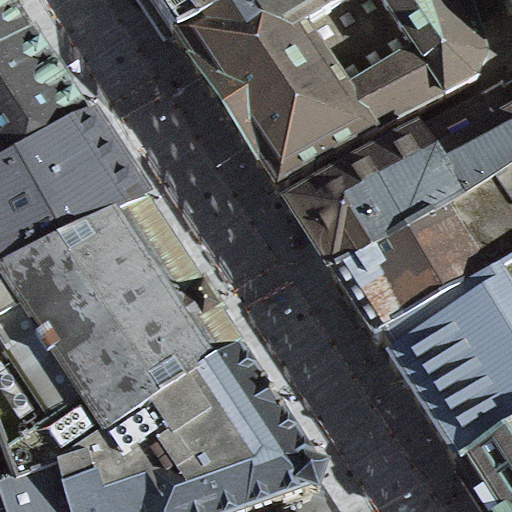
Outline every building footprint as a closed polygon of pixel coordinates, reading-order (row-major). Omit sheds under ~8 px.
[(0,0),(0,65),(31,44),(6,7),(1,0),(0,0)] [(147,0),(174,39),(175,41),(250,0),(147,0)] [(250,0),(175,41),(215,103),(278,197),(477,82),(480,73),(485,60),(467,0),(250,0)] [(0,181),(88,131),(49,70),(31,44),(0,65),(0,181)] [(511,81),(288,212),(292,218),(314,251),(331,277),(334,282),(496,189),(511,177),(511,81)] [(88,131),(0,181),(0,285),(144,216),(142,212),(109,162),(88,131)] [(511,177),(496,189),(334,282),(353,313),(375,347),(511,270),(511,177)] [(0,506),(0,507),(1,511),(69,511),(59,481),(102,452),(241,361),(236,354),(233,349),(174,259),(145,215),(144,216),(0,285),(0,447),(6,465),(16,493),(0,498),(0,506)] [(458,473),(459,474),(511,437),(511,270),(375,347),(377,351),(383,347),(393,363),(389,366),(403,388),(456,469),(458,468),(460,472),(458,473)] [(102,452),(59,481),(69,511),(272,511),(309,499),(316,475),(262,393),(241,361),(102,452)] [(511,511),(511,437),(459,474),(483,511),(511,511)] [(0,506),(0,498),(16,493),(6,465),(0,447),(0,511),(1,511),(0,507),(0,506)]
